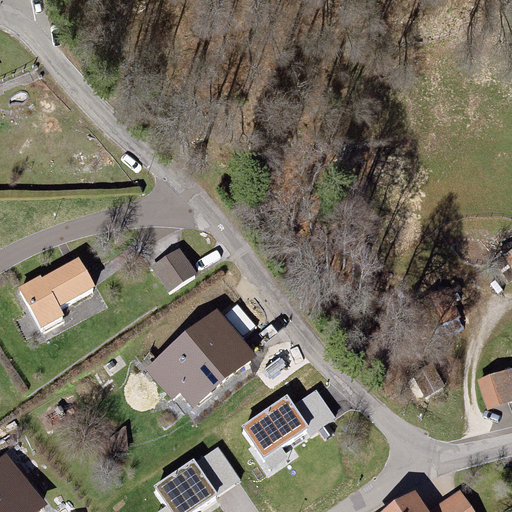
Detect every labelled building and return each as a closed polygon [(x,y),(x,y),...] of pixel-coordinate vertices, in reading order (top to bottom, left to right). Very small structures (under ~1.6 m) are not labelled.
[(198,274),(178,250),(156,269),(176,292),(198,274)] [(82,262),(18,292),(37,333),(61,321),(55,308),(95,290),(82,262)] [(216,315),(146,370),(174,405),(244,350),(216,315)] [(432,371),(412,381),(425,406),(445,395),(432,371)] [(511,378),(498,382),(478,386),(484,412),(496,409),(503,407),(511,405),(511,378)] [(263,474),(326,432),(304,399),(241,440),(263,474)] [(167,511),(208,511),(243,490),(221,456),(158,497),(167,511)] [(8,460),(0,466),(0,511),(34,511),(43,506),(8,460)] [(425,511),(416,497),(393,511),(469,511),(460,498),(438,511),(425,511)]
